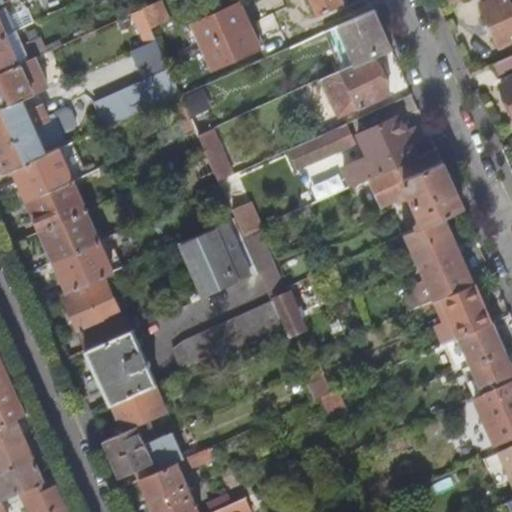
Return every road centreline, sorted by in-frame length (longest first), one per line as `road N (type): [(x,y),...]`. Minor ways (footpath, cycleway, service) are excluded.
road 1 (residential): [(398,0),(511,256)]
road 2 (residential): [(96,511),(0,290)]
